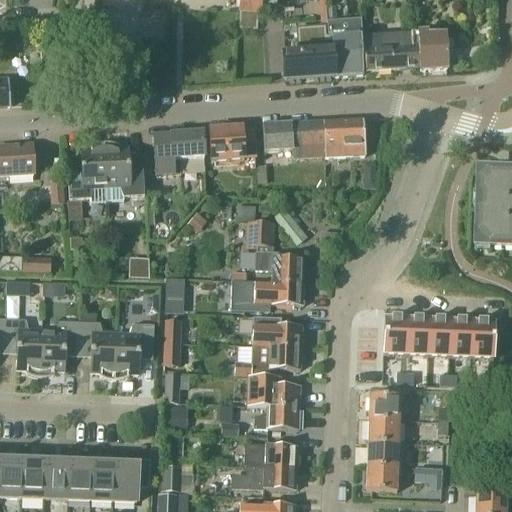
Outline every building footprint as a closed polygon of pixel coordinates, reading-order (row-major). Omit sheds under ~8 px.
[(239,0),(238,12),(257,14),(258,0),(239,0)] [(340,79),(338,59),(332,59),(330,38),(325,39),(324,29),(296,31),(297,56),(283,57),(285,83),(340,79)] [(338,59),(340,79),(361,77),(359,41),(358,34),(330,36),(330,38),(332,59),(338,59)] [(420,74),(446,72),(444,38),(426,39),(426,36),(411,37),(412,50),(419,49),(420,74)] [(419,74),(420,74),(419,49),(412,50),(411,37),(380,39),(380,43),(363,44),(365,75),(419,71),(419,74)] [(50,55),(40,55),(41,68),(51,67),(50,55)] [(0,110),(9,110),(9,109),(7,82),(0,82),(0,110)] [(321,125),(323,161),(363,159),(361,123),(321,125)] [(291,163),(323,161),(321,125),(261,129),(263,156),(290,154),(291,163)] [(240,132),(240,130),(208,132),(210,164),(242,162),(242,160),(254,160),(252,131),(240,132)] [(169,138),(152,139),(154,180),(179,178),(178,163),(203,161),(201,134),(169,137),(169,138)] [(66,154),(65,154),(68,204),(88,203),(88,206),(106,206),(103,145),(95,147),(88,150),(89,151),(89,152),(79,153),(80,174),(67,175),(66,154)] [(117,150),(118,149),(111,146),(103,145),(106,206),(122,205),(122,201),(143,201),(141,150),(140,150),(141,171),(128,172),(127,151),(117,151),(117,150)] [(0,180),(33,178),(30,147),(0,149),(0,180)] [(511,175),(482,175),(481,197),(484,197),(483,210),(480,210),(479,238),(489,248),(511,249),(511,175)] [(52,208),(62,207),(61,186),(50,187),(52,208)] [(235,210),(235,226),(246,226),(245,249),(255,249),(255,257),(254,273),(270,274),(270,286),(302,287),(303,261),(285,261),(285,257),(271,256),(271,250),(272,228),(253,227),(253,210),(235,210)] [(429,249),(431,241),(422,239),(420,247),(424,248),(423,250),(425,251),(426,248),(429,249)] [(0,259),(0,273),(8,274),(9,260),(0,259)] [(48,275),(48,263),(23,262),(23,275),(48,275)] [(136,266),(135,281),(146,282),(146,266),(136,266)] [(230,276),(229,284),(230,284),(244,285),(244,277),(230,276)] [(230,284),(229,315),(269,316),(269,309),(301,310),(302,287),(270,286),(244,285),(230,284)] [(30,286),(29,299),(39,299),(40,286),(30,286)] [(41,286),(41,299),(50,299),(51,286),(41,286)] [(78,326),(77,355),(90,355),(89,376),(99,377),(99,378),(98,379),(105,382),(113,384),(115,337),(101,336),(99,327),(95,326),(95,318),(79,317),(79,326),(78,326)] [(384,319),(382,358),(405,359),(406,320),(384,319)] [(252,321),(251,349),(300,351),(300,330),(280,329),(280,322),(252,320),(252,321)] [(406,320),(405,359),(426,360),(428,321),(406,320)] [(428,321),(426,360),(448,361),(449,322),(428,321)] [(449,322),(448,361),(469,362),(471,323),(449,322)] [(39,381),(41,334),(27,333),(25,324),(4,323),(3,352),(16,352),(15,374),(25,374),(25,375),(24,376),(27,378),(31,380),(35,380),(39,381)] [(471,323),(469,362),(492,363),(494,324),(471,323)] [(77,355),(78,326),(57,325),(54,334),(41,334),(39,381),(43,381),(47,380),(50,379),(54,377),(53,376),(53,375),(63,375),(64,354),(77,355)] [(163,346),(178,347),(179,325),(164,325),(163,346)] [(115,337),(113,384),(117,384),(121,383),(124,382),(128,380),(127,379),(127,378),(137,378),(138,363),(151,363),(153,329),(131,328),(128,337),(115,337)] [(178,369),(178,347),(163,346),(163,369),(178,369)] [(234,366),(233,379),(247,380),(250,380),(268,380),(268,373),(299,374),(300,351),(251,349),(250,367),(234,366)] [(395,377),(395,388),(403,388),(404,377),(395,377)] [(404,377),(403,388),(412,388),(412,377),(404,377)] [(439,378),(438,389),(447,390),(447,379),(439,378)] [(447,379),(447,390),(455,390),(455,379),(447,379)] [(247,380),(246,409),(266,410),(297,411),(298,390),(279,389),(279,381),(268,380),(250,380),(247,380)] [(164,390),(164,407),(177,408),(178,390),(164,390)] [(367,422),(398,423),(399,399),(368,398),(367,422)] [(297,434),(297,411),(266,410),(265,420),(253,420),(253,432),(297,434)] [(166,434),(177,434),(177,411),(166,411),(166,434)] [(447,425),(447,413),(439,412),(439,424),(447,425)] [(397,447),(398,423),(367,422),(367,445),(397,447)] [(446,438),(447,425),(439,424),(438,438),(446,438)] [(222,428),(221,439),(236,439),(237,428),(222,428)] [(162,461),(173,462),(174,442),(163,441),(162,461)] [(396,470),(397,447),(367,445),(366,468),(396,470)] [(296,450),(243,448),(242,469),(295,472),(296,450)] [(21,465),(20,465),(12,465),(12,459),(0,458),(0,500),(20,501),(21,465)] [(43,502),(44,466),(35,466),(35,460),(21,459),(20,465),(21,465),(20,501),(43,502)] [(68,467),(69,461),(54,460),(54,467),(44,466),(43,502),(66,503),(67,467),(68,467)] [(91,468),(91,462),(77,461),(76,467),(68,467),(67,467),(66,503),(89,504),(90,468),(91,468)] [(114,469),(114,462),(99,462),(99,468),(91,468),(90,468),(89,504),(112,505),(113,469),(114,469)] [(113,469),(112,505),(135,506),(136,492),(148,492),(149,464),(122,463),(122,469),(114,469),(113,469)] [(395,495),(396,470),(366,468),(365,494),(395,495)] [(231,491),(294,494),(295,472),(242,469),(242,470),(246,470),(246,480),(232,480),(231,491)] [(413,472),(413,486),(423,487),(428,492),(440,492),(440,474),(413,472)] [(177,495),(177,475),(162,474),(162,494),(177,495)] [(474,511),(504,511),(505,499),(475,498),(474,511)] [(156,511),(174,511),(174,500),(157,500),(156,511)]
